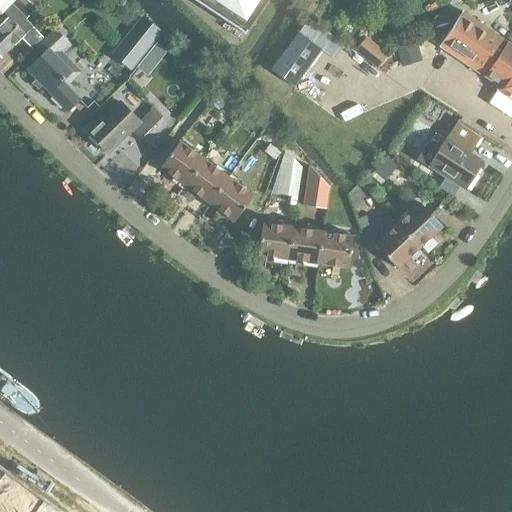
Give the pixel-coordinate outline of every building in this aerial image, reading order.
[(0,0),(0,15),(14,0),(0,0)] [(0,26),(0,54),(2,56),(22,37),(32,47),(43,37),(33,27),(25,19),(34,10),(24,0),(14,0),(0,15),(0,21),(3,24),(0,26)] [(193,0),(245,34),(267,0),(193,0)] [(309,0),(304,0),(300,6),(311,14),(317,5),(309,0)] [(511,44),(463,12),(452,29),(511,69),(511,44)] [(142,17),(112,55),(131,71),(162,32),(142,17)] [(511,99),(511,69),(452,29),(441,46),(501,87),(499,90),(511,99)] [(46,53),(28,71),(69,111),(80,99),(62,81),(71,71),(54,55),(67,42),(59,34),(56,37),(52,33),(39,46),(46,53)] [(298,33),(271,70),(294,87),(321,50),(298,33)] [(366,39),(356,51),(378,69),(388,56),(366,39)] [(157,43),(137,68),(147,77),(168,51),(157,43)] [(417,45),(398,50),(402,64),(420,59),(417,45)] [(162,118),(155,110),(153,108),(139,122),(120,103),(88,133),(108,154),(131,131),(139,140),(162,118)] [(484,132),(463,119),(449,141),(447,139),(430,166),(446,177),(447,177),(460,186),(466,190),(484,163),(468,153),(471,148),(473,149),(484,132)] [(185,187),(205,159),(180,142),(161,169),(172,177),(185,187)] [(270,144),(264,151),(275,160),(281,153),(270,144)] [(286,154),(280,195),(296,197),(300,169),(286,154)] [(387,157),(374,173),(385,182),(398,166),(387,157)] [(210,205),(230,177),(205,159),(185,187),(210,205)] [(309,167),(304,207),(325,210),(328,188),(309,167)] [(254,195),(230,177),(210,205),(234,222),(254,195)] [(446,177),(439,187),(454,197),(460,186),(447,177),(446,177)] [(418,205),(397,225),(420,249),(441,229),(418,205)] [(365,217),(358,219),(362,230),(369,228),(365,217)] [(287,261),(292,228),(262,224),(257,257),(287,261)] [(398,270),(420,249),(397,225),(375,246),(398,270)] [(317,266),(322,232),(292,228),(287,261),(317,266)] [(352,237),(322,232),(317,266),(347,270),(352,237)]
